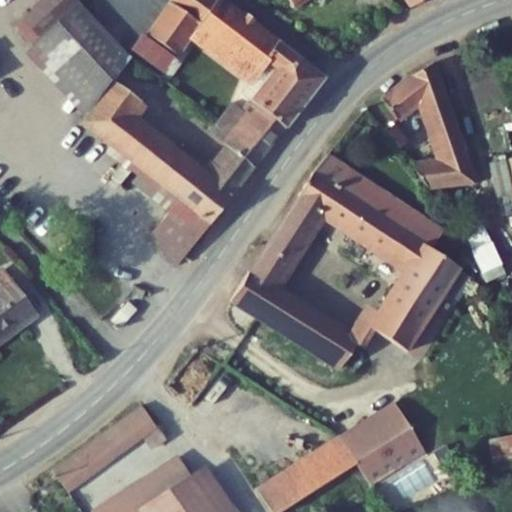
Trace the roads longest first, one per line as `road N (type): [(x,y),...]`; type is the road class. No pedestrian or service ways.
road 1 (secondary): [(499,0),(396,47),(355,80),(135,363),(81,415),(0,470)]
road 2 (track): [(0,136),(18,139),(191,295)]
road 3 (unknown): [(135,363),(249,511)]
